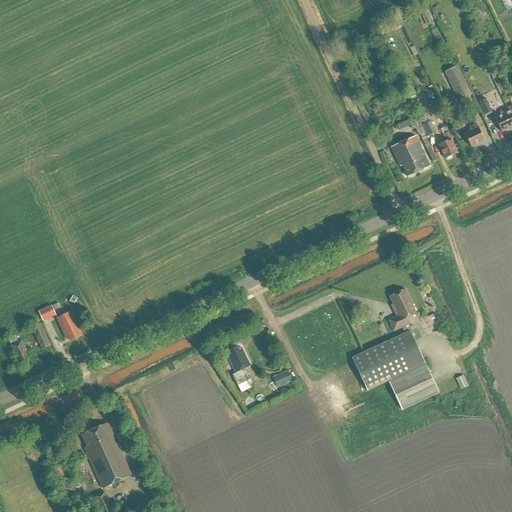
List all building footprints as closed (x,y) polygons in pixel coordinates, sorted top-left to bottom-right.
[(511,0),(502,0),(507,10),(511,7),(511,0)] [(458,66),(446,71),(459,100),(472,94),(458,66)] [(495,119),(502,133),(511,128),(511,121),(506,109),(499,112),(501,116),(495,119)] [(422,126),(418,116),(409,120),(414,129),(422,126)] [(433,117),(423,121),(428,134),(438,131),(433,117)] [(465,135),(471,148),(484,141),(477,125),(469,128),(471,132),(465,135)] [(446,142),(439,145),(446,160),(457,154),(451,140),(452,140),(449,132),(443,135),(446,142)] [(402,166),(408,178),(430,167),(416,137),(391,148),(400,167),(402,166)] [(402,328),(405,334),(352,359),(367,392),(388,382),(402,411),(439,394),(410,332),(408,333),(405,327),(411,324),(408,319),(416,315),(405,290),(390,298),(395,309),(393,310),(397,317),(388,321),(394,332),(402,328)] [(39,311),(43,321),(56,315),(52,305),(39,311)] [(66,339),(69,338),(71,341),(83,336),(72,312),(57,319),(66,339)] [(41,323),(31,327),(41,349),(51,345),(41,323)] [(11,347),(16,359),(18,358),(21,364),(29,360),(25,351),(27,351),(22,341),(19,343),(16,336),(8,340),(11,346),(11,347)] [(232,376),(238,386),(250,380),(245,369),(250,367),(242,349),(238,351),(237,347),(229,351),(230,354),(227,356),(236,374),(232,376)] [(287,372),(272,378),(277,389),(292,382),(287,372)] [(470,387),(465,376),(457,380),(462,391),(470,387)] [(89,457),(88,458),(103,490),(131,476),(108,424),(82,436),(87,448),(85,449),(89,457)] [(67,476),(63,467),(55,470),(58,479),(67,476)] [(115,511),(107,492),(92,499),(97,511),(115,511)]
